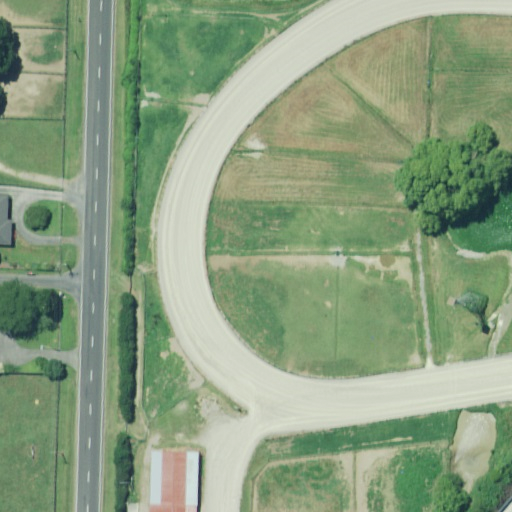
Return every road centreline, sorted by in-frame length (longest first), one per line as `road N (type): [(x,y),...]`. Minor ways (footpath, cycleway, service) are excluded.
road 1 (tertiary): [(102,0),(94,285)]
road 2 (tertiary): [(94,285),(88,511)]
